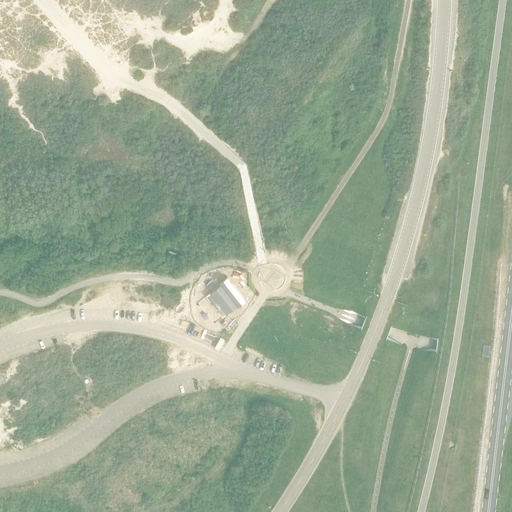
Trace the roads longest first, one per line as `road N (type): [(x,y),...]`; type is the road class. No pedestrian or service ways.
road 1 (unclassified): [(279,511),(327,432),(392,282),(434,103),(443,0)]
road 2 (primary): [(501,0),(455,345),(420,511)]
road 3 (primary): [(487,511),(511,305)]
